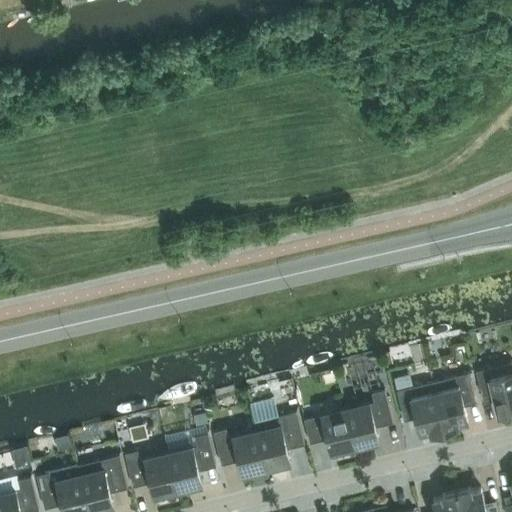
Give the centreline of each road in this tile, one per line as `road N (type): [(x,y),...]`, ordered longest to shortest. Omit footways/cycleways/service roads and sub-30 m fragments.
road 1 (tertiary): [(0,341),(478,232)]
road 2 (residential): [(202,511),(511,435)]
